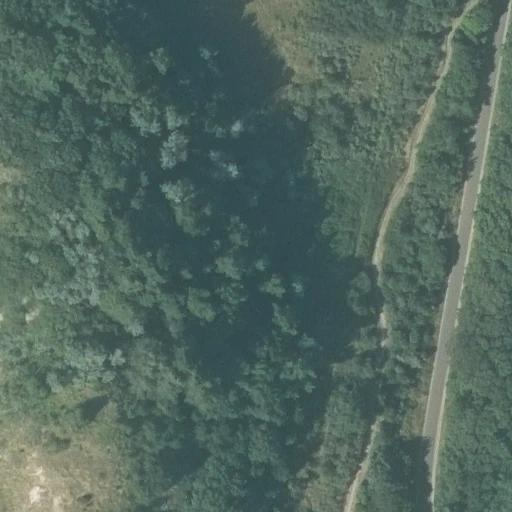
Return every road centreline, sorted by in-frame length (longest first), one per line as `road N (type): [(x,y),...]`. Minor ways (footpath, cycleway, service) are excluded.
road 1 (unknown): [(344,511),(372,416),(365,396),(381,335),(374,251),(446,65),(453,16),(475,0)]
road 2 (unclassified): [(426,511),(447,319),(509,0)]
